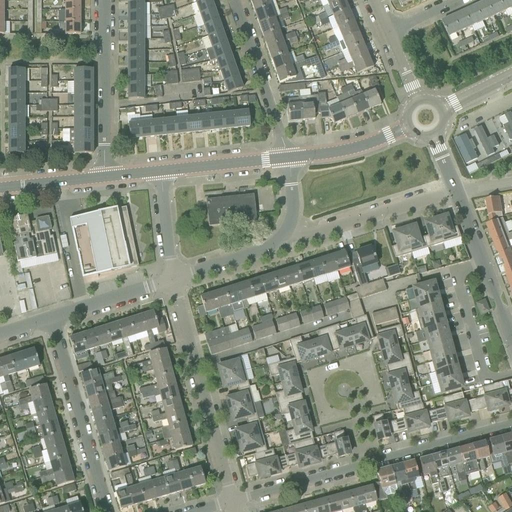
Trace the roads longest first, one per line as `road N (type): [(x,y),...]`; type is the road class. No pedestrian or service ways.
road 1 (residential): [(232,501),(511,425)]
road 2 (residential): [(232,501),(173,280)]
road 3 (residential): [(106,511),(52,319)]
road 4 (residential): [(104,177),(104,0)]
road 5 (residential): [(291,226),(311,233),(455,192)]
road 6 (residential): [(511,373),(485,380),(455,271),(482,262)]
road 7 (residential): [(288,158),(235,0)]
road 8 (residential): [(173,280),(271,249),(291,226)]
road 9 (unclassified): [(160,171),(288,158)]
road 10 (residential): [(52,319),(173,280)]
road 11 (unclassified): [(288,158),(409,127)]
